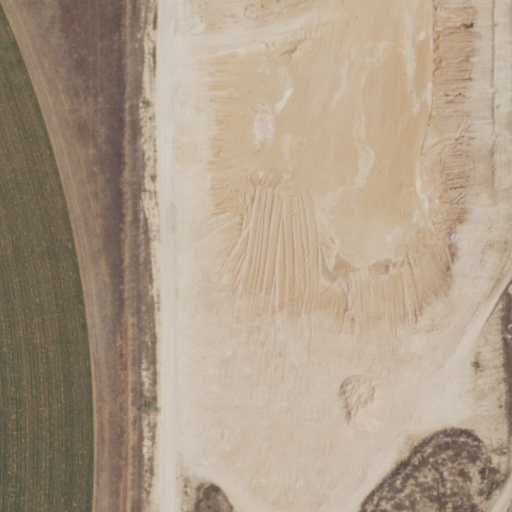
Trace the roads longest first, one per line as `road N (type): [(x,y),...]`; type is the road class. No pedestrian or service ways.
road 1 (residential): [(165,503),(166,0)]
road 2 (track): [(511,477),(496,511),(165,503),(165,511)]
